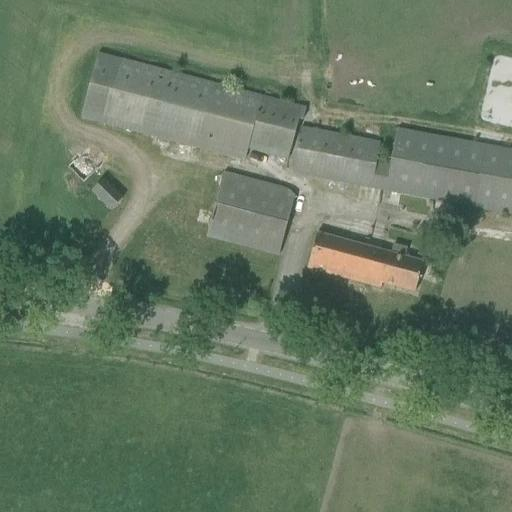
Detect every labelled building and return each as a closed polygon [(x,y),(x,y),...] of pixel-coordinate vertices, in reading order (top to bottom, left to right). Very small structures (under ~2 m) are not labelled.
[(302,122),(306,108),(98,54),(80,120),(244,163),(248,151),(287,161),(299,121),(302,122)] [(511,215),(511,149),(397,128),(390,163),(377,160),(381,143),(301,128),(292,175),(511,215)] [(107,163),(89,146),(67,170),(85,185),(107,163)] [(296,193),(224,174),(207,237),(279,256),(296,193)] [(103,181),(92,192),(111,211),(122,199),(103,181)] [(313,251),(308,269),(382,291),(382,285),(415,293),(424,263),(405,258),(407,249),(393,246),(391,254),(317,235),(313,251)]
